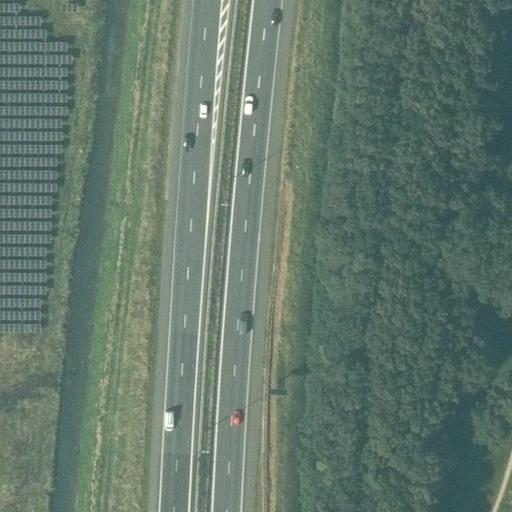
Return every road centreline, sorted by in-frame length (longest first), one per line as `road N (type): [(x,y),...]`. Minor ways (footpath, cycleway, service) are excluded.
road 1 (motorway): [(228,511),(270,0)]
road 2 (motorway): [(206,0),(175,511)]
